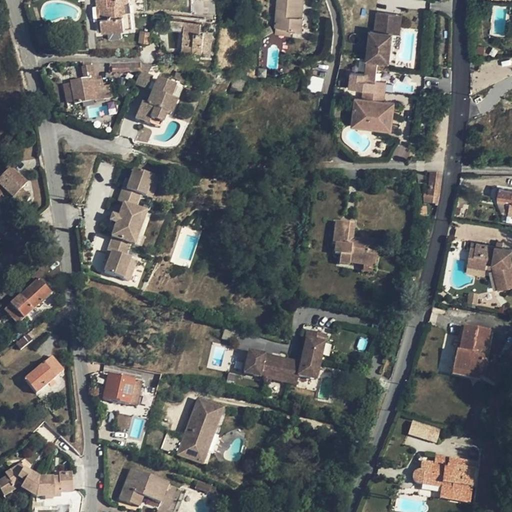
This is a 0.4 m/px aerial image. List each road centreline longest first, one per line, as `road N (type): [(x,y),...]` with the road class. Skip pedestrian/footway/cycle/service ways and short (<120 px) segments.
road 1 (residential): [(344,511),(379,438),(440,240),(460,0)]
road 2 (residential): [(15,0),(45,120),(80,368),(89,511)]
road 3 (unknown): [(333,0),(337,55),(328,130),(338,150),(365,166)]
road 4 (unknown): [(32,73),(171,70)]
